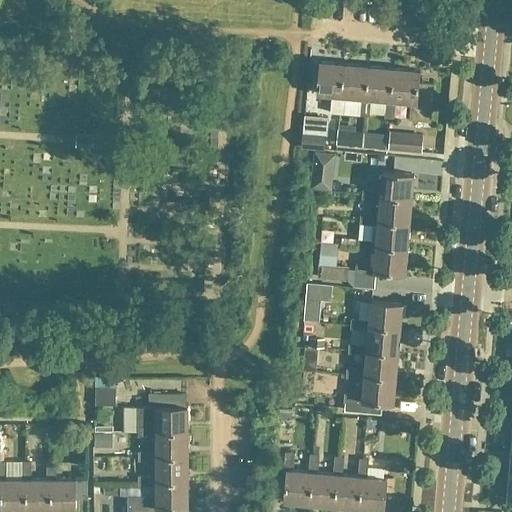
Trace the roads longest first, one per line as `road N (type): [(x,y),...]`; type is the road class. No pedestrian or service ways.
road 1 (tertiary): [(466,291),(494,0)]
road 2 (tertiary): [(447,511),(466,291)]
